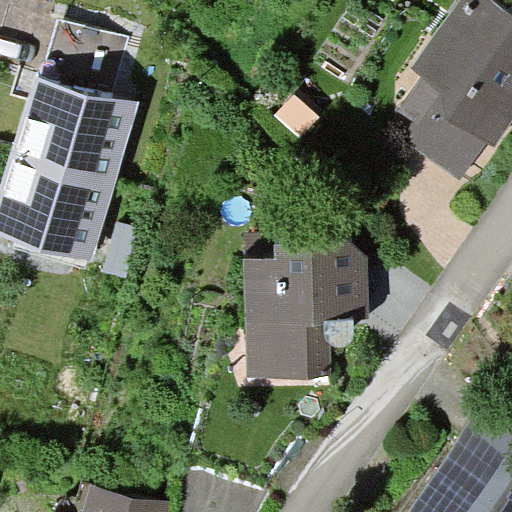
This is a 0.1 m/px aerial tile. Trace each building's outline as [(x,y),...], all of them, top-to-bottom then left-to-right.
[(469,122),(487,135),(511,99),(511,18),(486,0),(459,0),(435,35),(442,40),(421,70),(453,92),(415,146),(440,163),(469,122)] [(59,18),(43,74),(111,93),(127,37),(59,18)] [(43,74),(38,72),(10,158),(114,187),(139,101),(111,93),(43,74)] [(0,237),(92,264),(114,187),(10,158),(0,193),(0,237)] [(360,312),(362,312),(360,253),(339,232),(271,234),(271,249),(240,250),(241,306),(246,312),(253,317),(270,364),(324,363),(324,335),(336,337),(345,332),(348,325),(348,303),(360,303),(360,312)] [(511,511),(511,474),(461,438),(459,437),(406,511),(511,511)] [(83,511),(159,511),(161,505),(91,485),(83,511)]
